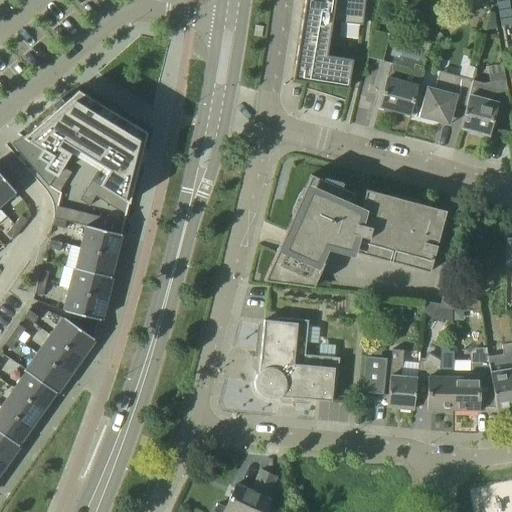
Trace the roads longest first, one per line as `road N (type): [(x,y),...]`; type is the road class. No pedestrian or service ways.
road 1 (secondary): [(91,511),(152,345),(213,115)]
road 2 (residential): [(191,426),(263,123)]
road 3 (residential): [(0,114),(122,11),(230,24)]
road 4 (residential): [(511,192),(263,123)]
road 5 (residential): [(422,450),(191,426)]
road 6 (residential): [(0,157),(37,200),(41,218),(0,279)]
road 7 (residential): [(263,123),(280,0)]
